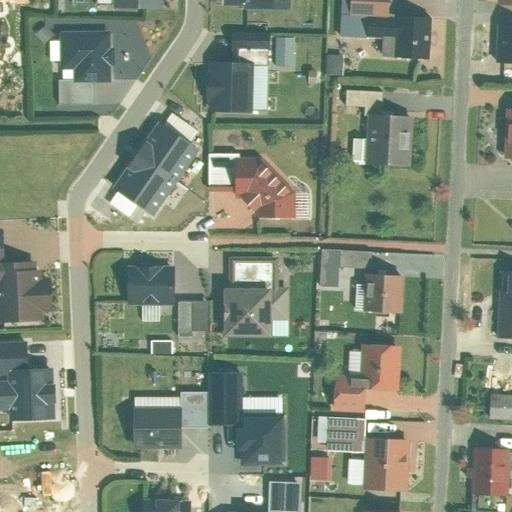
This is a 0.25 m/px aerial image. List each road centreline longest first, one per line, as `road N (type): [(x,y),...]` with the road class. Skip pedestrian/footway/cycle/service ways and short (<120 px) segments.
road 1 (residential): [(439,511),(465,0)]
road 2 (residential): [(77,242),(76,207),(89,178),(195,36),(195,0)]
road 3 (residential): [(87,470),(77,242)]
